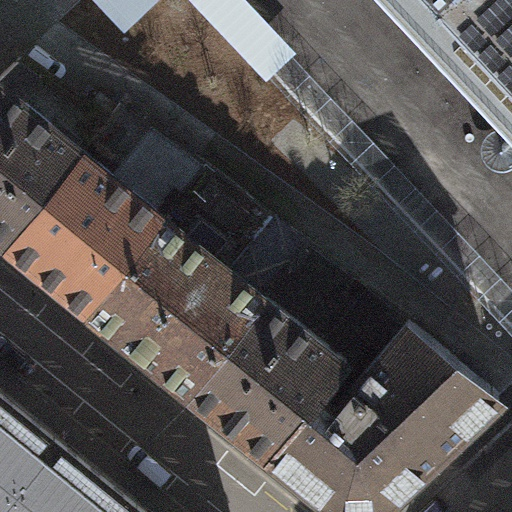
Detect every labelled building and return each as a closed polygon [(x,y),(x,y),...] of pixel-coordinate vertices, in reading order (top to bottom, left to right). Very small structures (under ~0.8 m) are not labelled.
[(94,0),(127,34),(162,0),(94,0)] [(296,54),(244,0),(189,0),(267,82),(296,54)] [(511,0),(397,0),(511,123),(511,0)] [(0,235),(8,241),(103,122),(25,64),(0,86),(0,235)] [(121,99),(103,122),(8,241),(87,304),(201,163),(121,99)] [(185,383),(261,289),(299,241),(201,163),(87,304),(185,383)] [(345,356),(261,289),(185,383),(269,449),(317,390),(345,356)] [(337,403),(317,390),(269,449),(334,511),(340,511),(379,507),(499,393),(406,317),(337,403)] [(0,497),(53,430),(0,388),(0,497)] [(53,430),(0,497),(0,511),(122,511),(135,497),(53,430)] [(151,511),(135,497),(122,511),(151,511)]
